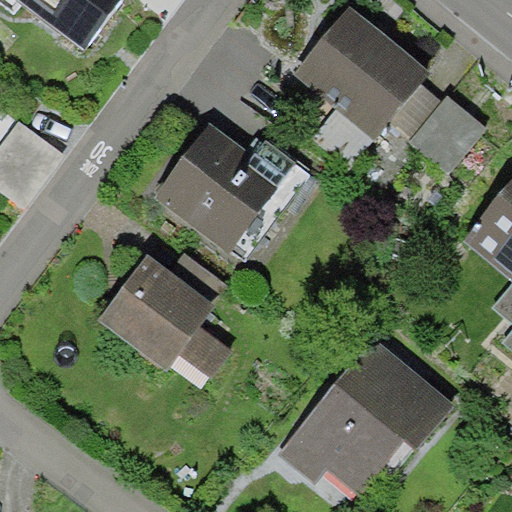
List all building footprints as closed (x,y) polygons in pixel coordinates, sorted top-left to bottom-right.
[(0,0),(0,5),(73,59),(118,0),(0,0)] [(430,73),(347,11),(292,75),(372,145),(430,73)] [(403,141),(446,175),(487,128),(445,95),(403,141)] [(66,155),(20,123),(0,153),(0,192),(26,211),(66,155)] [(252,157),(209,128),(150,202),(228,263),(302,176),(261,146),(252,157)] [(511,181),(461,244),(511,285),(491,310),(510,330),(503,346),(511,354),(511,181)] [(211,313),(144,261),(96,327),(166,377),(180,358),(210,383),(235,356),(200,328),(211,313)] [(453,408),(373,344),(278,456),(310,485),(324,474),(359,500),(402,451),(413,459),(453,408)]
